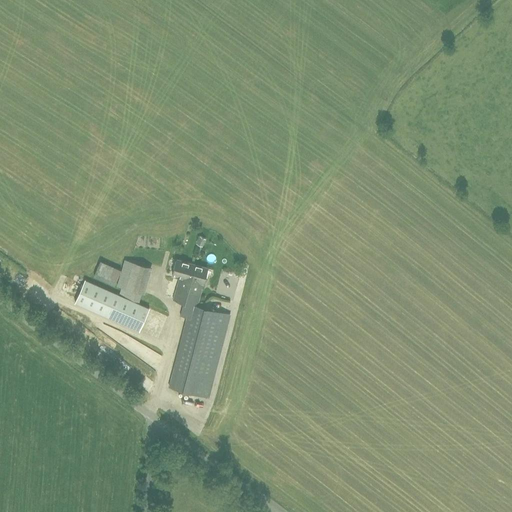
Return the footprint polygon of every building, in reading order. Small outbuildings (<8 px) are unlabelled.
[(196,243),(202,247),(206,239),(200,236),(196,243)] [(209,397),(230,313),(198,305),(207,268),(176,260),(173,272),(179,273),(173,300),(184,302),(181,316),(187,317),(170,387),(209,397)] [(118,283),(124,271),(104,262),(98,275),(118,283)] [(75,302),(139,331),(149,308),(85,280),(75,302)] [(160,337),(162,321),(153,320),(151,336),(160,337)] [(148,392),(153,395),(158,386),(153,383),(148,392)]
